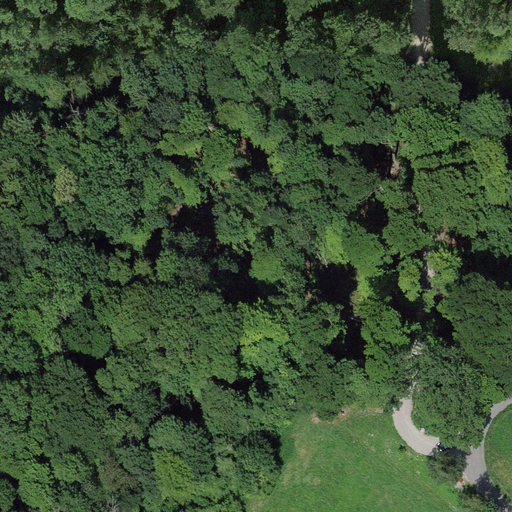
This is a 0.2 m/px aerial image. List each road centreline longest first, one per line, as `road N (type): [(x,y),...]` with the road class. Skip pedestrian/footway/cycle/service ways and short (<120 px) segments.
road 1 (track): [(471,461),(412,438),(402,416),(426,278),(420,0)]
road 2 (unclassified): [(506,511),(471,461),(475,425),(511,387)]
